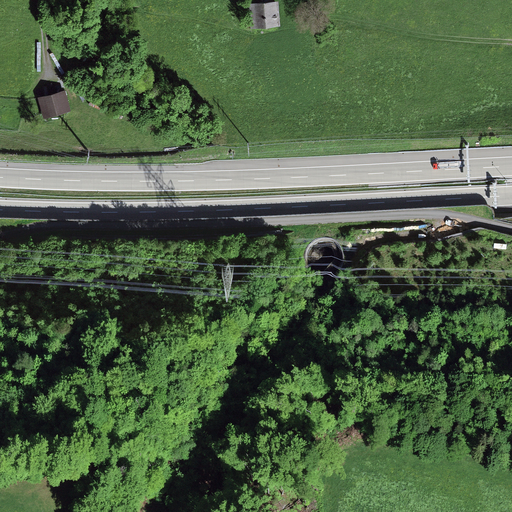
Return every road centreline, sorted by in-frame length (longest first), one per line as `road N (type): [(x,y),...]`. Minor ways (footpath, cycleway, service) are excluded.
road 1 (unclassified): [(511,229),(409,214),(62,225),(0,235)]
road 2 (motorway): [(511,165),(193,180),(0,177)]
road 3 (motorway): [(0,210),(152,212),(511,196)]
road 4 (track): [(457,217),(442,229),(364,244),(324,311)]
road 5 (track): [(511,42),(365,24)]
